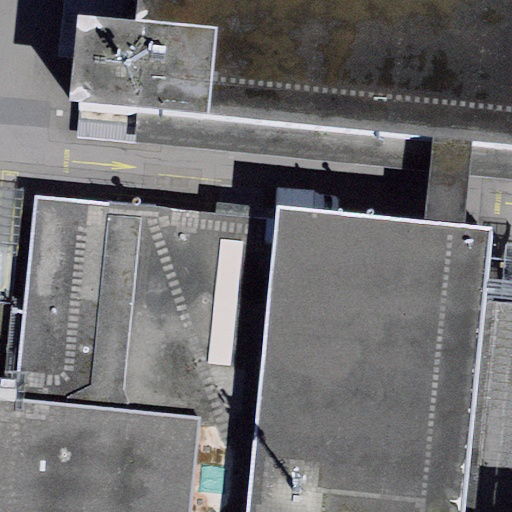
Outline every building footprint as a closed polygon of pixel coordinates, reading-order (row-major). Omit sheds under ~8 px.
[(138,23),(140,0),(65,0),(61,56),(74,57),(78,18),(138,23)] [(74,57),(69,109),(80,111),(431,144),(473,148),(511,151),(511,0),(140,0),(138,23),(78,18),(74,57)] [(431,144),(80,111),(77,143),(428,176),(431,144)] [(511,151),(473,148),(470,178),(511,181),(511,151)] [(24,192),(0,189),(0,253),(17,255),(24,192)] [(201,420),(192,511),(248,511),(278,222),(37,199),(16,401),(201,420)] [(486,300),(494,232),(466,229),(424,226),(279,211),(278,222),(248,511),(465,511),(466,508),(486,300)] [(511,511),(511,302),(486,300),(466,508),(511,511)] [(0,511),(192,511),(201,420),(16,401),(0,399),(0,511)]
